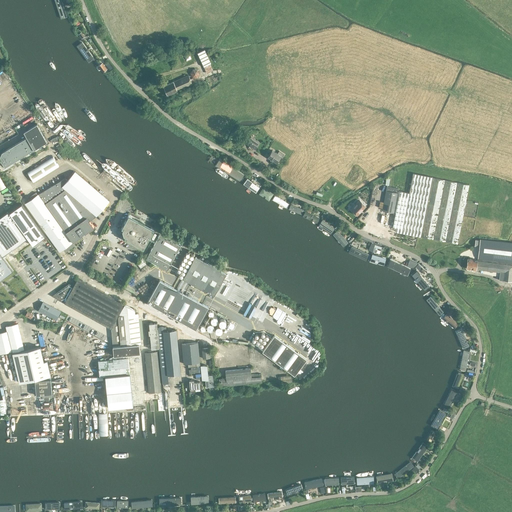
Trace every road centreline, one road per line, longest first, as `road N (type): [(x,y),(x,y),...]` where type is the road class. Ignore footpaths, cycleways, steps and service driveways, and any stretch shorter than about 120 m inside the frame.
road 1 (unclassified): [(470,392),(478,336),(429,267),(288,193),(163,112),(98,45),(80,0)]
road 2 (unclassified): [(267,511),(412,482),(470,392)]
road 3 (unclassified): [(213,343),(73,270)]
